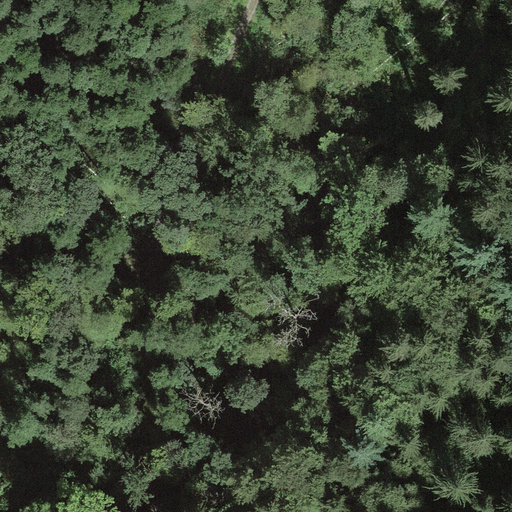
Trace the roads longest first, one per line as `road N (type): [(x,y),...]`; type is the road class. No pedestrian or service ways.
road 1 (track): [(126,511),(206,458),(286,377),(206,339),(153,277),(178,181),(248,0)]
road 2 (track): [(286,377),(335,322),(459,77),(511,0)]
